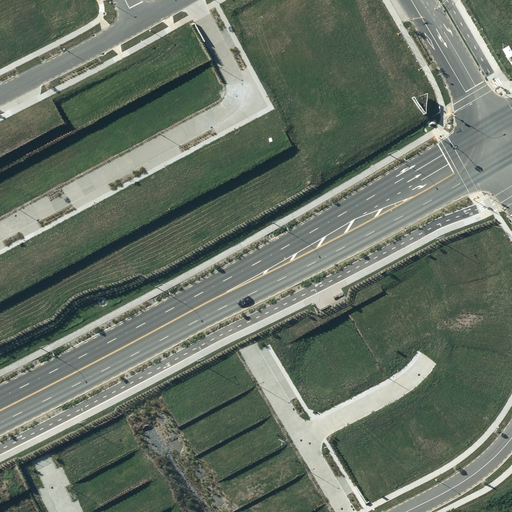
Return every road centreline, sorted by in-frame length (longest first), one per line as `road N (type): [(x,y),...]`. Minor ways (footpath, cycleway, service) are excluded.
road 1 (secondary): [(500,161),(0,422)]
road 2 (secondary): [(0,397),(485,131)]
road 3 (residential): [(0,233),(230,106),(236,80),(194,0)]
road 4 (residential): [(136,20),(0,92)]
road 5 (residential): [(485,131),(411,0)]
road 6 (residential): [(303,441),(419,372)]
